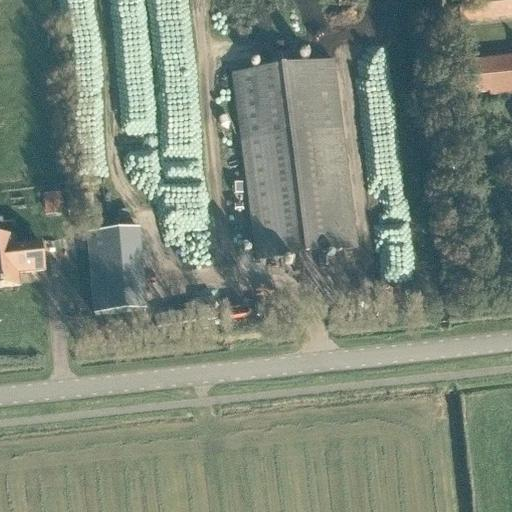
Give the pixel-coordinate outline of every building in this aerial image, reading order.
[(511,0),(457,0),(460,24),(511,18),(511,0)] [(438,22),(435,12),(427,14),(430,24),(438,22)] [(444,56),(442,44),(432,46),(434,58),(444,56)] [(274,71),(232,77),(256,262),(357,249),(333,64),(291,69),(290,57),(272,59),(274,71)] [(511,58),(462,64),(466,96),(489,94),(489,97),(511,94),(511,58)] [(62,217),(59,195),(43,197),(45,218),(62,217)] [(100,232),(99,221),(89,221),(90,233),(100,232)] [(138,231),(88,236),(95,317),(144,313),(139,253),(139,252),(138,231)] [(14,240),(0,241),(0,289),(19,288),(17,275),(43,273),(40,245),(14,248),(14,240)] [(178,315),(179,326),(195,324),(194,313),(178,315)] [(153,319),(155,330),(171,327),(169,316),(153,319)]
